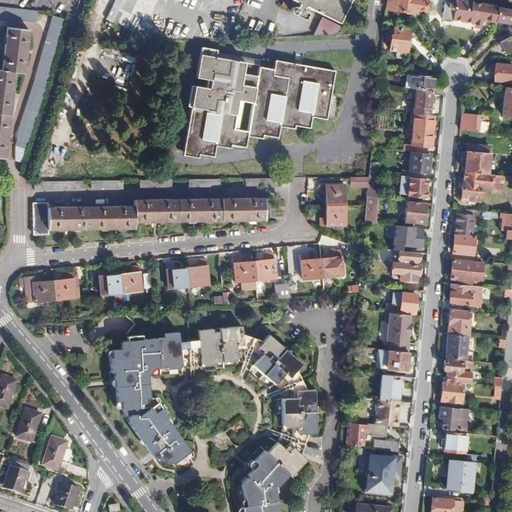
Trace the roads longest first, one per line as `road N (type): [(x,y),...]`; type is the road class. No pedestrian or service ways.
road 1 (residential): [(16,259),(285,233),(298,179)]
road 2 (tertiary): [(118,465),(0,316)]
